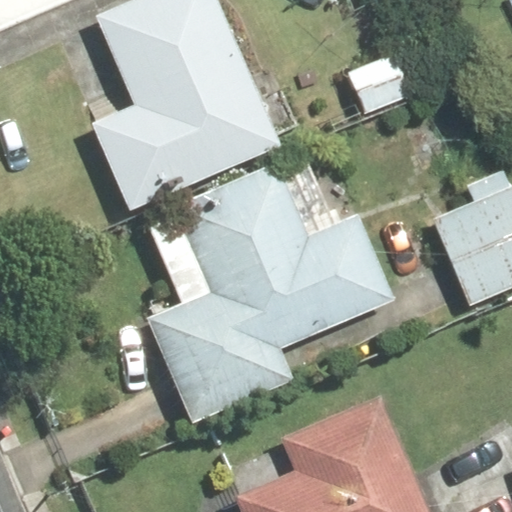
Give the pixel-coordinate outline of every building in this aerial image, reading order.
[(93,114),(132,206),(292,140),(233,0),(118,0),(96,9),(134,97),(93,114)] [(390,51),(334,74),(351,114),(407,91),(390,51)] [(148,309),(193,415),(300,370),(287,341),(405,292),(340,138),(148,218),(180,296),(148,309)] [(511,171),(431,205),(472,302),(511,285),(511,171)] [(241,488),(250,511),(443,511),(388,380),(287,421),(304,462),(241,488)]
